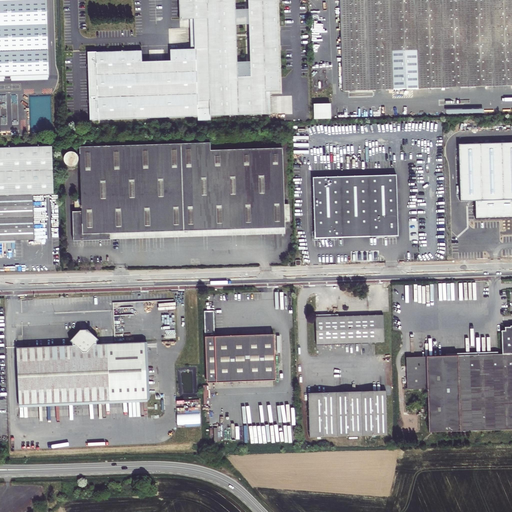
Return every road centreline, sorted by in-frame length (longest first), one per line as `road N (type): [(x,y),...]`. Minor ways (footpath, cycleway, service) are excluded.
road 1 (primary): [(0,290),(511,273)]
road 2 (primary): [(511,264),(0,280)]
road 3 (secondary): [(262,511),(209,473),(92,468)]
